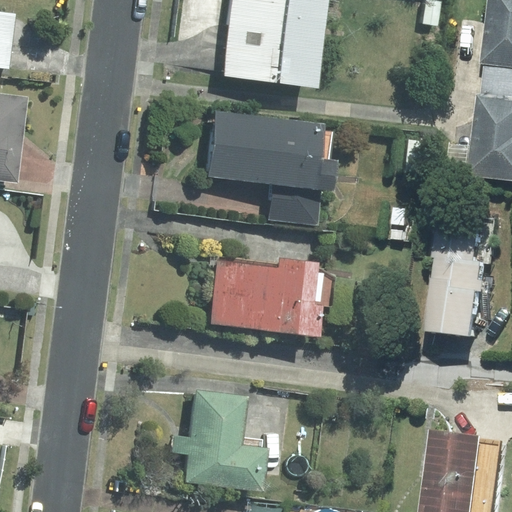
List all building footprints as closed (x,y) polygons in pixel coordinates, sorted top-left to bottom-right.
[(228,0),(222,72),(315,81),(323,0),(228,0)] [(511,0),(495,0),(490,64),(494,65),(492,94),(485,93),(478,174),(511,176),(511,0)] [(0,8),(0,66),(11,68),(18,10),(0,8)] [(24,91),(0,87),(0,176),(13,178),(24,91)] [(237,108),(212,106),(207,175),(270,180),(267,219),(317,223),(320,186),(331,187),(334,152),(318,150),(320,119),(237,113),(237,108)] [(421,132),(403,131),(400,169),(419,171),(421,132)] [(413,208),(396,207),(394,243),(412,244),(413,208)] [(491,231),(445,227),(437,333),(492,338),(498,260),(489,259),(491,231)] [(313,256),(274,253),(274,261),(214,256),(209,321),(316,329),(319,301),(330,302),(333,269),(312,267),(313,256)] [(245,390),(193,385),(190,432),(172,431),(170,450),(185,451),(183,481),(261,487),(265,442),(241,440),(245,390)] [(485,511),(495,432),(438,425),(427,511),(485,511)]
